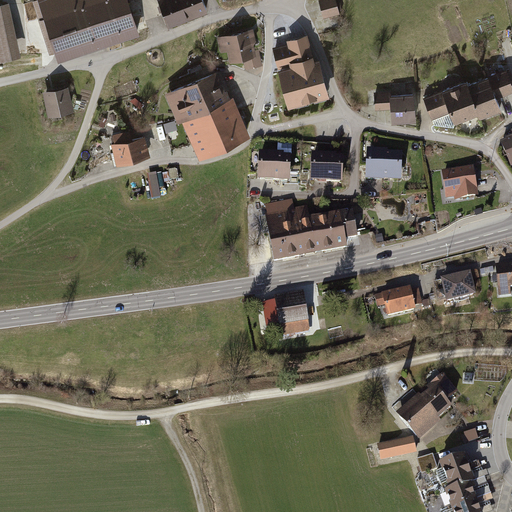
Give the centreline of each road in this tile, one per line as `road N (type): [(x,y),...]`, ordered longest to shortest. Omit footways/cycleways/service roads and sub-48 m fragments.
road 1 (secondary): [(511,227),(334,271),(0,321)]
road 2 (track): [(511,351),(441,355),(326,385),(135,415),(0,400)]
road 3 (track): [(0,83),(295,0)]
